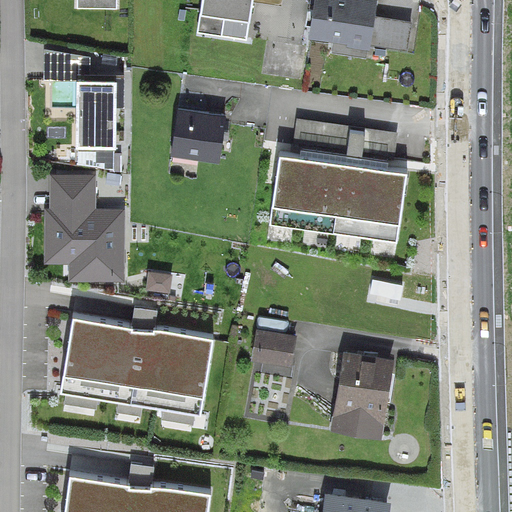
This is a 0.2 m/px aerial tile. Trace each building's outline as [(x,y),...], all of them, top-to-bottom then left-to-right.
[(250,0),(201,0),(200,17),(247,23),(250,0)] [(367,40),(373,0),(372,0),(313,0),(309,31),(367,40)] [(116,82),(76,82),(76,150),(116,150),(116,82)] [(197,158),(217,161),(223,116),(176,109),(169,154),(171,154),(172,148),(197,152),(197,158)] [(401,169),(275,151),(265,221),(391,239),(401,169)] [(94,176),(52,176),(51,259),(71,259),(71,278),(123,279),(123,210),(94,209),(94,176)] [(355,311),(390,317),(394,293),(359,287),(355,311)] [(213,335),(74,313),(65,375),(203,397),(213,335)] [(286,362),(291,337),(257,332),(253,357),(286,362)] [(376,434),(388,362),(344,355),(332,427),(376,434)] [(209,511),(212,488),(72,470),(66,511),(209,511)] [(367,511),(369,503),(326,497),(323,511),(367,511)]
